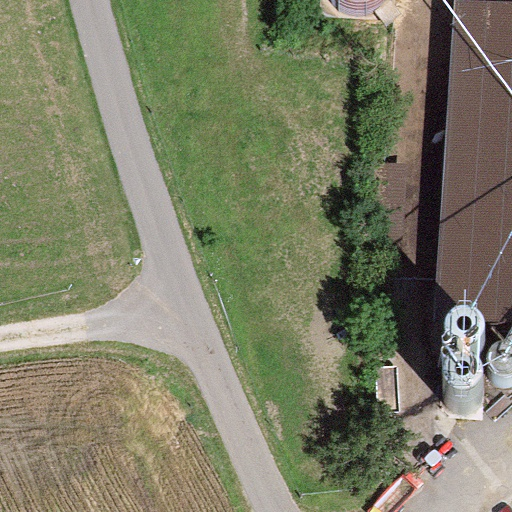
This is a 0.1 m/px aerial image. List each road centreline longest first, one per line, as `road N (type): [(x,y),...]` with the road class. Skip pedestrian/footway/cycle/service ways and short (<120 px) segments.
road 1 (unclassified): [(270,511),(173,310),(81,0)]
road 2 (track): [(173,310),(0,334)]
